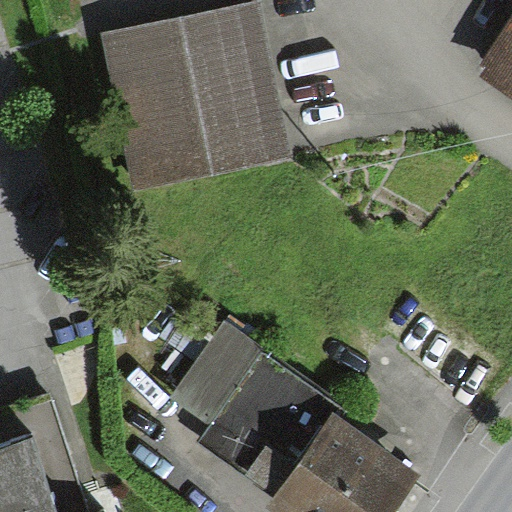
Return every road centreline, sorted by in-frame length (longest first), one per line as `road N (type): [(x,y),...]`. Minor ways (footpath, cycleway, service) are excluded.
road 1 (residential): [(511,134),(414,65),(403,37),(413,0)]
road 2 (unknown): [(414,65),(303,0)]
